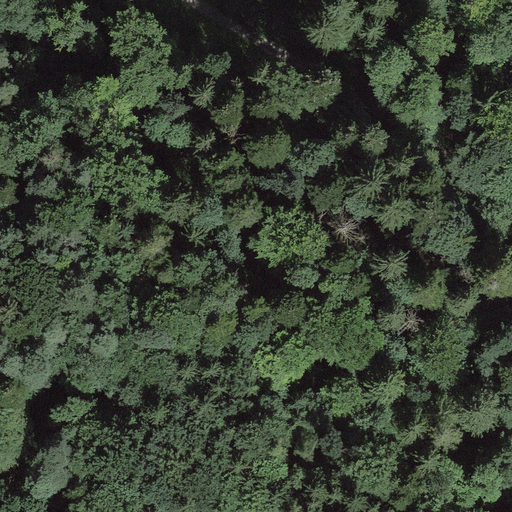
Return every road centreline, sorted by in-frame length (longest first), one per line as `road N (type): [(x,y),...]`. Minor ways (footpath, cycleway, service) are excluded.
road 1 (track): [(197,0),(468,169),(511,208)]
road 2 (track): [(226,511),(168,445),(106,412),(31,422),(0,458)]
